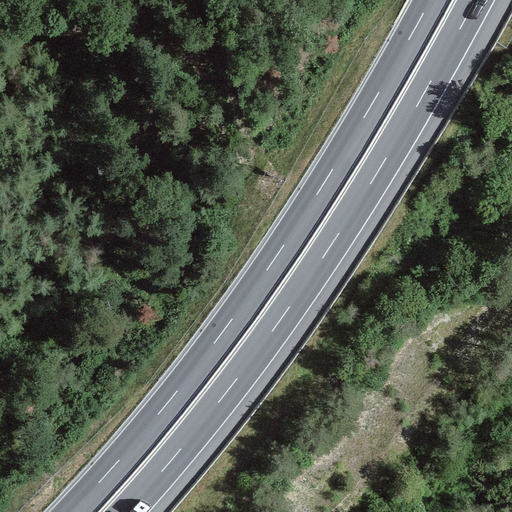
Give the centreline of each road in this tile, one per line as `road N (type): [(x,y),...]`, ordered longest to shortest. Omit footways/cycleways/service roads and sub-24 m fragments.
road 1 (trunk): [(430,0),(284,245),(165,405),(71,511)]
road 2 (trunk): [(125,511),(198,429),(317,266),(475,0)]
